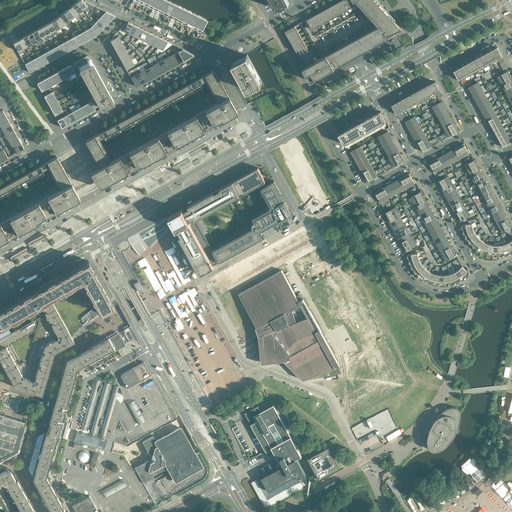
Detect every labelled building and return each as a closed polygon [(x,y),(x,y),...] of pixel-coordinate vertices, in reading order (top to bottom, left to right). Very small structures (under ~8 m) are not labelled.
[(87,6),(84,2),(82,0),(78,0),(77,1),(83,9),(87,6)] [(152,9),(156,0),(150,0),(147,7),(152,9)] [(157,11),(162,0),(156,0),(152,9),(157,11)] [(162,14),(168,1),(166,0),(162,0),(157,11),(162,14)] [(288,3),(286,0),(273,0),(278,9),(288,3)] [(312,80),(386,40),(403,30),(375,0),(352,0),(356,5),(357,5),(365,13),(376,25),(328,52),(325,54),(326,55),(323,56),(322,57),(315,61),(305,67),(307,71),(306,72),(309,77),(310,76),(311,78),(312,80)] [(342,0),(341,0),(340,0),(339,0),(337,1),(338,2),(344,12),(348,10),(342,0)] [(347,0),(342,0),(348,10),(352,7),(347,0)] [(83,9),(77,1),(73,5),(79,12),(83,9)] [(167,16),(173,3),(168,1),(162,14),(167,16)] [(338,2),(337,2),(336,2),(334,3),(334,4),(340,14),(344,12),(338,2)] [(172,18),(178,5),(173,3),(167,16),(172,18)] [(334,4),(333,5),(333,4),(330,6),(336,16),(340,14),(334,4)] [(79,12),(73,5),(68,8),(75,16),(79,12)] [(176,21),(183,8),(178,5),(172,18),(176,21)] [(330,6),(329,7),(329,6),(326,8),(332,18),(336,16),(330,6)] [(75,16),(68,8),(64,12),(70,19),(75,16)] [(181,23),(188,10),(183,8),(176,21),(181,23)] [(326,8),(325,9),(325,8),(322,10),(322,11),(328,21),(332,18),(326,8)] [(109,22),(114,16),(115,16),(106,11),(103,14),(99,10),(98,11),(102,15),(109,22)] [(186,25),(192,13),(188,10),(181,23),(186,25)] [(322,11),(321,11),(321,10),(318,12),(318,13),(324,23),(328,21),(322,11)] [(109,22),(102,15),(98,11),(97,12),(101,16),(98,19),(105,26),(109,22)] [(70,19),(64,12),(60,15),(66,23),(70,19)] [(191,28),(197,15),(192,13),(186,25),(191,28)] [(318,13),(317,13),(314,14),(314,15),(315,15),(320,25),(324,23),(318,13)] [(66,23),(60,15),(56,18),(60,27),(61,27),(66,23)] [(196,30),(202,17),(197,15),(191,28),(196,30)] [(315,15),(314,15),(313,16),(313,15),(310,16),(310,17),(311,17),(316,27),(320,25),(315,15)] [(201,33),(205,24),(207,20),(202,17),(196,30),(201,33)] [(311,17),(310,17),(309,18),(309,17),(306,19),(307,20),(312,29),(316,27),(311,17)] [(60,27),(56,18),(51,21),(56,30),(60,27)] [(105,26),(98,19),(96,22),(92,18),(90,19),(95,23),(102,30),(105,26)] [(102,30),(95,23),(90,19),(89,20),(93,24),(91,27),(96,35),(102,30)] [(56,30),(51,21),(46,24),(51,32),(56,30)] [(129,33),(133,24),(128,22),(126,25),(125,24),(121,28),(124,29),(123,31),(129,33)] [(51,32),(46,24),(42,26),(46,35),(51,32)] [(133,36),(138,27),(133,24),(129,33),(133,36)] [(96,35),(91,27),(88,29),(86,25),(84,26),(86,30),(91,38),(96,35)] [(46,35),(42,26),(37,29),(41,38),(46,35)] [(91,38),(86,30),(84,26),(83,27),(85,31),(82,32),(86,41),(91,38)] [(296,26),(295,26),(284,32),(286,35),(287,34),(287,35),(297,30),(296,26)] [(138,38),(143,29),(138,27),(133,36),(138,38)] [(41,38),(37,29),(32,32),(37,40),(41,38)] [(143,40),(147,31),(143,29),(138,38),(143,40)] [(86,41),(82,32),(78,34),(76,30),(75,31),(77,35),(82,44),(86,41)] [(300,34),(297,30),(287,35),(286,36),(288,39),(289,38),(289,39),(290,39),(300,34)] [(82,44),(77,35),(75,31),(73,32),(75,36),(72,38),(77,46),(82,44)] [(148,43),(152,34),(147,31),(143,40),(148,43)] [(37,40),(32,32),(27,34),(32,43),(37,40)] [(32,43),(27,34),(23,37),(27,45),(32,43)] [(117,37),(115,34),(112,37),(113,39),(110,40),(113,45),(121,41),(118,36),(117,37)] [(153,45),(157,36),(152,34),(148,43),(153,45)] [(302,38),(300,34),(290,39),(289,39),(289,40),(290,42),(291,42),(292,43),(302,38)] [(72,49),(67,40),(65,36),(64,37),(66,41),(63,43),(67,51),(72,49)] [(77,46),(72,38),(69,39),(67,36),(65,36),(67,40),(72,49),(77,46)] [(158,47),(162,39),(157,36),(153,45),(158,47)] [(27,45),(23,37),(18,39),(23,48),(27,45)] [(304,42),(302,38),(292,43),(291,43),(292,46),(293,46),(294,47),(304,42)] [(23,48),(18,39),(13,42),(18,51),(23,48)] [(163,50),(167,41),(162,39),(158,47),(163,50)] [(67,51),(63,43),(60,45),(57,41),(56,42),(58,45),(63,54),(67,51)] [(124,45),(121,41),(113,45),(116,50),(124,45)] [(63,54),(58,45),(56,42),(54,42),(57,46),(53,48),(58,57),(63,54)] [(306,46),(304,42),(294,47),(293,47),(295,50),(296,51),(306,46)] [(126,50),(124,45),(116,50),(118,55),(126,50)] [(58,57),(53,48),(50,50),(48,46),(47,47),(49,51),(53,59),(58,57)] [(308,50),(306,46),(296,51),(295,51),(297,54),(298,54),(298,55),(308,50)] [(53,59),(49,51),(47,47),(45,48),(47,51),(44,53),(49,62),(53,59)] [(503,57),(497,47),(492,50),(498,60),(500,59),(501,58),(503,57)] [(183,60),(193,54),(183,49),(178,51),(183,60)] [(129,55),(126,50),(118,55),(121,60),(129,55)] [(311,53),(308,50),(298,55),(297,55),(299,58),(300,58),(300,59),(311,53)] [(498,60),(492,50),(487,52),(493,63),(498,60)] [(49,62),(44,53),(41,55),(39,51),(37,52),(39,56),(44,64),(49,62)] [(183,60),(178,51),(173,54),(178,63),(183,60)] [(44,64),(39,56),(37,52),(36,53),(38,57),(35,58),(39,67),(44,64)] [(493,63),(487,52),(483,55),(488,65),(493,63)] [(303,63),(313,57),(311,53),(300,59),(301,62),(302,62),(302,63),(303,63)] [(178,63),(173,54),(169,56),(174,65),(178,63)] [(79,66),(90,60),(87,55),(77,61),(79,66)] [(132,60),(129,55),(121,60),(124,64),(132,60)] [(262,82),(247,55),(232,63),(239,75),(241,78),(247,90),(262,82)] [(488,65),(483,55),(478,58),(484,68),(488,65)] [(39,67),(35,58),(31,60),(29,56),(28,57),(30,61),(35,70),(39,67)] [(174,65),(169,56),(164,59),(169,68),(174,65)] [(35,70),(30,61),(28,57),(26,58),(28,62),(25,64),(30,72),(35,70)] [(315,61),(313,57),(303,63),(302,63),(303,66),(304,66),(305,67),(315,61)] [(484,68),(478,58),(473,60),(479,70),(484,68)] [(114,100),(91,59),(90,60),(79,66),(81,69),(102,107),(112,101),(114,100)] [(169,68),(164,59),(159,62),(164,70),(169,68)] [(134,65),(132,60),(124,64),(126,69),(134,65)] [(479,70),(473,60),(468,63),(474,73),(479,70)] [(81,69),(79,66),(77,61),(70,64),(75,72),(81,69)] [(164,70),(159,62),(155,64),(159,73),(164,70)] [(474,73),(468,63),(464,65),(469,76),(474,73)] [(75,72),(70,64),(66,67),(70,75),(75,72)] [(159,73),(155,64),(150,67),(155,76),(159,73)] [(469,76),(464,65),(459,68),(465,78),(469,76)] [(70,75),(66,67),(61,69),(65,77),(70,75)] [(155,76),(150,67),(145,70),(150,78),(155,76)] [(465,78),(459,68),(454,71),(460,81),(465,78)] [(65,77),(61,69),(56,72),(61,80),(65,77)] [(229,97),(222,86),(213,69),(204,75),(219,101),(219,102),(228,97),(229,97)] [(150,78),(145,70),(141,72),(145,81),(150,78)] [(499,81),(510,75),(508,71),(497,77),(499,81)] [(61,80),(56,72),(51,75),(56,83),(61,80)] [(145,81),(141,72),(136,75),(141,83),(145,81)] [(56,83),(51,75),(47,77),(51,85),(56,83)] [(141,83),(136,75),(131,78),(136,86),(141,83)] [(502,85),(511,79),(511,78),(510,75),(499,81),(502,86),(502,85)] [(51,85),(47,77),(42,80),(46,88),(49,86),(51,85)] [(202,86),(198,78),(197,78),(197,77),(194,79),(195,80),(193,80),(198,88),(202,86)] [(505,89),(511,85),(511,79),(502,85),(505,89)] [(46,88),(42,80),(37,83),(41,91),(46,88)] [(198,88),(193,80),(193,81),(193,80),(190,81),(190,82),(189,83),(193,91),(198,88)] [(441,91),(437,84),(435,81),(430,84),(436,94),(437,93),(441,91)] [(193,91),(189,83),(188,82),(186,83),(186,84),(185,85),(189,93),(193,91)] [(471,91),(480,86),(478,82),(468,87),(471,91)] [(189,93),(185,85),(184,84),(181,86),(182,87),(181,87),(185,95),(189,93)] [(436,94),(430,84),(425,87),(431,97),(436,94)] [(53,92),(49,86),(46,88),(41,91),(45,97),(53,92)] [(185,95),(181,87),(181,88),(180,86),(177,88),(178,89),(177,90),(181,97),(185,95)] [(473,96),(483,90),(480,86),(471,91),(473,96)] [(431,97),(425,87),(421,89),(426,99),(431,97)] [(181,97),(177,90),(176,90),(176,89),(173,90),(174,91),(172,92),(177,100),(181,97)] [(426,99),(421,89),(416,92),(422,102),(426,99)] [(476,100),(485,95),(483,90),(473,96),(476,100)] [(177,100),(172,92),(172,91),(169,93),(169,94),(168,94),(172,102),(177,100)] [(47,101),(55,96),(53,92),(45,97),(47,101)] [(422,102),(416,92),(411,94),(417,105),(422,102)] [(172,102),(168,94),(167,93),(165,95),(165,96),(164,97),(168,104),(172,102)] [(417,105),(411,94),(406,97),(412,107),(417,105)] [(478,104),(487,99),(485,95),(476,100),(478,104)] [(49,105),(57,100),(55,96),(47,101),(49,105)] [(168,104),(164,97),(163,96),(160,97),(161,98),(160,99),(164,107),(168,104)] [(237,112),(235,108),(229,97),(228,97),(219,102),(219,101),(200,112),(208,127),(237,112)] [(412,107),(406,97),(402,100),(407,110),(412,107)] [(164,107),(160,99),(159,98),(156,100),(157,101),(155,101),(160,109),(164,107)] [(480,108),(490,103),(487,99),(478,104),(480,108)] [(52,109),(60,105),(57,100),(49,105),(52,109)] [(160,109),(155,101),(155,100),(152,102),(152,103),(151,104),(156,111),(160,109)] [(407,110),(402,100),(397,102),(403,112),(407,110)] [(95,109),(91,101),(86,103),(90,111),(95,109)] [(435,111),(444,105),(442,101),(432,106),(435,111)] [(403,112),(397,102),(392,105),(398,115),(401,113),(403,112)] [(90,111),(86,103),(81,106),(86,114),(90,111)] [(156,111),(151,104),(151,103),(148,104),(148,105),(147,106),(151,114),(156,111)] [(483,112),(492,107),(490,103),(480,108),(483,112)] [(54,113),(62,109),(60,105),(52,109),(54,113)] [(151,114),(147,106),(146,105),(144,107),(144,108),(143,108),(147,116),(151,114)] [(437,115),(447,110),(444,105),(435,111),(437,115)] [(86,114),(81,106),(76,109),(81,117),(86,114)] [(147,116),(143,108),(142,107),(139,109),(140,110),(139,111),(143,118),(147,116)] [(485,117),(494,112),(492,107),(483,112),(485,117)] [(65,115),(62,109),(54,113),(57,119),(62,117),(65,115)] [(81,117),(76,109),(72,111),(76,119),(81,117)] [(143,118),(139,111),(138,110),(135,111),(136,112),(134,113),(139,121),(143,118)] [(439,119),(449,114),(447,110),(437,115),(439,119)] [(76,119),(72,111),(67,114),(71,122),(76,119)] [(344,144),(386,121),(380,111),(361,121),(361,120),(360,119),(359,120),(358,120),(356,121),(357,123),(358,123),(339,134),(344,144)] [(139,121),(134,113),(134,112),(131,114),(131,115),(130,115),(134,123),(139,121)] [(170,148),(208,127),(200,112),(162,133),(170,148)] [(487,121),(497,116),(494,112),(485,117),(487,121)] [(67,114),(65,115),(62,117),(66,125),(71,122),(67,114)] [(134,123),(130,115),(129,114),(127,116),(127,117),(126,118),(130,125),(134,123)] [(442,123),(451,118),(449,114),(439,119),(442,123)] [(0,123),(8,120),(5,115),(0,117),(0,123)] [(408,126),(417,121),(415,116),(405,121),(408,126)] [(490,125),(499,120),(497,116),(487,121),(490,125)] [(66,125),(62,117),(57,119),(62,127),(66,125)] [(130,125),(126,118),(125,117),(122,118),(123,119),(122,120),(126,128),(130,125)] [(444,128),(454,122),(451,118),(442,123),(444,128)] [(126,128),(122,120),(121,119),(118,121),(119,122),(118,122),(122,130),(126,128)] [(0,125),(2,129),(11,124),(8,120),(0,123),(0,125)] [(492,129),(501,124),(499,120),(490,125),(492,129)] [(122,130),(118,122),(117,122),(117,121),(114,123),(115,124),(113,125),(118,132),(122,130)] [(410,130),(419,125),(417,121),(408,126),(410,130)] [(446,132),(447,131),(456,127),(454,122),(444,128),(446,131),(446,132)] [(5,134),(13,129),(11,124),(2,129),(5,134)] [(118,132),(113,125),(113,124),(110,125),(110,126),(109,127),(113,135),(118,132)] [(494,134),(504,128),(501,124),(492,129),(494,134)] [(412,134),(422,129),(419,125),(410,130),(412,134)] [(113,135),(109,127),(108,126),(106,128),(106,129),(105,129),(109,137),(113,135)] [(454,133),(458,131),(456,127),(447,131),(450,137),(454,135),(454,133)] [(109,137),(105,129),(104,128),(101,130),(102,131),(100,132),(105,140),(109,137)] [(496,138),(506,133),(504,128),(494,134),(496,138)] [(7,138),(16,134),(13,129),(5,134),(7,138)] [(415,138),(424,133),(422,129),(412,134),(415,138)] [(381,141),(390,135),(388,131),(378,136),(381,141)] [(450,137),(447,131),(446,132),(446,131),(438,136),(441,141),(448,137),(449,138),(450,137)] [(132,170),(170,148),(162,133),(123,154),(132,170)] [(417,143),(426,137),(424,133),(415,138),(417,143)] [(508,137),(506,133),(496,138),(499,142),(508,137)] [(10,143),(18,138),(16,134),(7,138),(10,143)] [(511,140),(511,141),(511,140),(511,134),(508,137),(499,142),(501,146),(505,144),(506,146),(511,142),(511,140)] [(110,162),(109,162),(94,135),(85,140),(100,167),(110,162)] [(383,145),(392,140),(390,135),(381,141),(383,145)] [(419,147),(428,142),(429,142),(429,141),(426,137),(417,143),(419,147)] [(432,146),(439,141),(437,137),(434,138),(429,141),(429,142),(428,142),(431,148),(432,147),(432,146)] [(13,148),(21,143),(18,138),(10,143),(8,144),(10,149),(13,148)] [(385,149),(395,144),(392,140),(383,145),(385,149)] [(431,148),(428,142),(419,147),(422,151),(426,149),(427,150),(431,148)] [(24,148),(21,143),(13,148),(15,153),(24,148)] [(207,145),(206,144),(190,153),(192,157),(208,148),(207,145)] [(388,153),(397,148),(395,144),(385,149),(388,153)] [(470,152),(468,148),(467,149),(464,144),(459,146),(464,156),(470,152)] [(353,156),(363,150),(360,146),(351,151),(353,156)] [(464,156),(459,146),(455,148),(460,158),(464,156)] [(390,157),(399,152),(397,148),(388,153),(390,157)] [(460,158),(455,148),(451,151),(456,160),(460,158)] [(356,160),(365,155),(363,150),(353,156),(356,160)] [(456,160),(451,151),(447,153),(452,162),(456,160)] [(393,161),(402,156),(399,152),(390,157),(392,161),(392,162),(393,161)] [(452,162),(447,153),(442,155),(448,165),(452,162)] [(132,170),(123,154),(109,162),(110,162),(100,167),(90,172),(93,177),(97,184),(99,188),(132,170)] [(358,164),(367,159),(365,155),(356,160),(358,164)] [(448,165),(442,155),(438,158),(443,167),(448,165)] [(42,164),(39,166),(42,170),(45,169),(50,166),(62,188),(62,189),(71,184),(72,184),(67,175),(65,172),(58,158),(56,156),(47,161),(42,164)] [(399,163),(404,161),(402,156),(393,161),(396,167),(400,165),(399,163)] [(443,167),(438,158),(434,160),(439,169),(443,167)] [(188,159),(172,167),(173,169),(174,170),(190,162),(188,159)] [(360,168),(370,163),(367,159),(358,164),(360,168)] [(439,169),(434,160),(429,162),(433,168),(431,169),(433,173),(439,169)] [(466,169),(477,164),(474,160),(464,165),(466,169)] [(396,167),(393,161),(392,162),(392,161),(384,166),(386,171),(394,166),(395,168),(396,167)] [(363,172),(372,167),(370,163),(360,168),(363,172)] [(470,173),(479,168),(477,164),(466,169),(469,174),(470,173)] [(39,176),(44,173),(42,170),(39,166),(38,165),(36,166),(36,167),(35,168),(39,176)] [(39,176),(35,168),(34,167),(31,169),(32,170),(31,170),(35,178),(39,176)] [(219,261),(197,220),(196,219),(265,181),(258,167),(188,206),(189,208),(183,211),(182,209),(171,215),(169,216),(170,218),(174,226),(177,230),(201,274),(214,267),(213,264),(219,261)] [(365,177),(374,172),(374,171),(372,167),(363,172),(365,177)] [(378,176),(385,171),(383,167),(380,168),(374,171),(374,172),(377,178),(378,177),(378,176)] [(472,177),(481,172),(479,168),(470,173),(472,177)] [(35,178),(31,170),(30,169),(27,171),(28,172),(26,173),(31,180),(35,178)] [(31,180),(26,173),(26,172),(23,173),(24,174),(22,175),(27,183),(31,180)] [(377,178),(374,172),(365,177),(367,181),(372,179),(373,180),(377,178)] [(474,181),(483,176),(481,172),(472,177),(474,180),(474,181)] [(416,182),(414,178),(412,179),(409,173),(405,176),(410,185),(416,182)] [(27,183),(22,175),(22,174),(19,176),(19,177),(18,177),(22,185),(27,183)] [(22,185),(18,177),(17,176),(15,178),(15,179),(14,180),(18,187),(22,185)] [(410,185),(405,176),(401,178),(406,188),(410,185)] [(440,185),(451,180),(448,176),(438,181),(440,185)] [(476,184),(485,180),(483,176),(474,181),(474,180),(473,181),(475,185),(476,185),(476,184)] [(406,188),(401,178),(397,181),(402,190),(406,188)] [(18,187),(14,180),(13,179),(10,180),(11,181),(10,182),(14,190),(18,187)] [(443,189),(452,185),(453,184),(451,180),(440,185),(443,189)] [(478,188),(487,184),(485,180),(476,184),(476,185),(478,188)] [(14,190),(10,182),(9,181),(6,183),(7,184),(5,184),(10,192),(14,190)] [(292,213),(274,181),(261,188),(272,207),(253,217),(255,222),(253,222),(253,223),(252,223),(252,224),(252,225),(253,226),(212,248),(219,261),(220,261),(225,257),(226,258),(226,257),(232,254),(238,250),(238,251),(239,250),(244,247),(245,247),(251,243),(251,244),(251,243),(257,240),(258,240),(257,240),(263,237),(264,237),(260,230),(292,213)] [(402,190),(397,181),(392,183),(398,192),(402,190)] [(10,192),(5,184),(5,183),(2,185),(2,186),(1,187),(5,194),(10,192)] [(398,192),(392,183),(388,185),(393,195),(398,192)] [(80,198),(79,197),(72,184),(71,184),(62,189),(62,188),(43,199),(51,214),(80,198)] [(481,192),(490,188),(487,184),(478,188),(481,192)] [(393,195),(388,185),(384,187),(389,197),(393,195)] [(445,193),(454,188),(452,185),(443,189),(445,193)] [(389,197),(384,187),(380,190),(385,199),(389,197)] [(456,192),(454,188),(445,193),(447,197),(456,192)] [(483,196),(492,191),(490,188),(481,192),(483,196)] [(385,199),(380,190),(375,192),(377,196),(376,197),(380,204),(381,203),(383,206),(386,204),(387,204),(388,204),(385,199)] [(412,202),(423,196),(421,191),(410,197),(412,202)] [(485,200),(494,195),(492,191),(483,196),(482,197),(484,201),(485,200)] [(449,201),(459,196),(457,192),(456,192),(447,197),(449,201)] [(487,204),(496,199),(494,195),(485,200),(487,204)] [(416,205),(426,200),(423,196),(412,202),(415,206),(416,206),(416,205)] [(451,205),(461,200),(459,196),(449,201),(451,205)] [(13,235),(51,214),(43,199),(5,220),(13,235)] [(489,208),(498,203),(496,199),(487,204),(489,208)] [(418,210),(428,204),(426,200),(416,205),(416,206),(418,210)] [(454,209),(464,204),(461,200),(451,205),(454,209)] [(490,213),(500,207),(498,203),(489,208),(488,209),(490,213)] [(420,214),(430,208),(428,204),(418,210),(420,214)] [(456,213),(466,207),(464,204),(454,209),(456,213)] [(387,217),(398,211),(396,206),(385,213),(387,217)] [(458,217),(468,211),(466,207),(456,213),(458,217)] [(494,216),(503,211),(500,207),(490,213),(493,217),(494,216)] [(423,218),(433,212),(430,208),(420,214),(423,218)] [(390,221),(400,216),(401,215),(398,211),(387,217),(390,221)] [(460,221),(470,216),(468,211),(458,217),(460,221)] [(496,220),(505,215),(503,211),(494,216),(496,220)] [(425,222),(435,217),(433,212),(423,218),(425,222)] [(498,224),(507,219),(505,215),(496,220),(498,224)] [(402,220),(400,216),(390,221),(392,225),(402,220)] [(427,226),(437,221),(435,217),(425,222),(427,226)] [(499,229),(509,223),(507,219),(498,224),(497,225),(499,229)] [(0,242),(13,235),(5,220),(0,222),(0,242)] [(404,224),(402,220),(392,225),(394,230),(404,224)] [(429,231),(440,225),(437,221),(427,226),(426,227),(429,231),(430,231),(429,231)] [(396,234),(407,228),(408,228),(405,223),(404,224),(394,230),(396,234)] [(501,233),(510,228),(511,227),(509,223),(499,229),(501,233)] [(432,235),(442,229),(440,225),(429,231),(430,231),(432,235)] [(409,233),(407,228),(396,234),(399,238),(409,233)] [(465,236),(474,231),(474,230),(473,229),(473,228),(463,230),(463,231),(463,232),(463,233),(464,234),(465,234),(465,236)] [(433,240),(444,234),(442,229),(432,235),(434,239),(433,240)] [(468,241),(476,235),(476,234),(475,233),(474,231),(465,236),(466,236),(465,236),(465,237),(465,238),(466,238),(466,239),(467,239),(468,239),(468,241)] [(411,237),(409,233),(399,238),(401,242),(411,237)] [(435,244),(447,238),(444,234),(433,240),(435,244)] [(472,245),(479,238),(478,237),(477,236),(476,235),(468,241),(469,241),(468,241),(468,242),(469,243),(469,244),(470,244),(471,244),(472,245)] [(403,246),(415,240),(412,236),(411,237),(401,242),(403,246)] [(439,248),(449,242),(447,238),(435,244),(438,248),(439,248)] [(477,249),(482,241),(481,240),(480,239),(479,238),(472,245),(472,246),(473,247),(473,248),(474,248),(475,248),(477,249)] [(118,300),(125,297),(131,293),(137,291),(143,289),(138,281),(131,268),(122,252),(123,252),(124,251),(125,251),(125,250),(126,250),(127,249),(128,249),(128,248),(129,247),(129,246),(130,246),(130,245),(130,244),(130,243),(129,243),(129,242),(128,242),(127,241),(126,241),(125,241),(124,242),(123,242),(122,242),(121,243),(120,243),(120,244),(119,244),(118,245),(115,239),(112,241),(108,243),(105,244),(102,246),(99,248),(97,249),(93,251),(88,254),(43,279),(41,277),(35,280),(36,283),(0,302),(0,359),(9,375),(13,383),(13,386),(42,394),(54,351),(74,341),(72,337),(78,330),(83,326),(84,324),(89,320),(94,316),(100,312),(101,311),(105,309),(110,306),(114,303),(118,300)] [(406,251),(417,245),(415,240),(403,246),(406,251)] [(482,252),(486,243),(482,241),(477,249),(477,250),(477,251),(478,251),(479,251),(480,251),(482,252)] [(441,252),(451,246),(449,242),(439,248),(441,252)] [(487,254),(490,244),(486,243),(482,252),(482,253),(483,253),(483,254),(484,254),(485,254),(485,253),(487,254)] [(442,257),(454,250),(451,246),(441,252),(440,252),(442,257)] [(445,261),(456,255),(454,250),(442,257),(445,261)] [(320,251),(293,266),(343,356),(381,334),(357,291),(349,295),(326,253),(322,255),(320,251)] [(411,265),(420,261),(418,257),(409,260),(409,261),(409,262),(409,263),(410,264),(411,264),(411,265)] [(414,270),(422,265),(420,261),(411,265),(411,266),(411,267),(411,268),(412,268),(412,269),(413,269),(414,270)] [(418,275),(425,268),(422,265),(414,270),(414,271),(414,272),(415,273),(416,274),(417,274),(418,275)] [(470,272),(462,266),(459,269),(465,277),(466,277),(467,277),(467,276),(468,276),(468,275),(468,274),(470,272)] [(422,278),(428,270),(427,269),(426,269),(425,268),(418,275),(418,276),(418,277),(419,277),(420,278),(421,278),(421,277),(422,278)] [(465,277),(459,269),(456,272),(461,280),(462,280),(463,280),(463,279),(464,279),(464,278),(465,277)] [(340,365),(334,354),(303,298),(299,301),(282,270),(238,294),(252,319),(257,327),(255,327),(258,336),(261,363),(284,361),(303,380),(335,367),(340,365)] [(427,281),(432,272),(430,272),(429,271),(428,270),(422,278),(422,279),(423,279),(423,280),(424,281),(425,281),(426,281),(427,281)] [(433,283),(435,274),(434,273),(433,273),(432,272),(427,281),(428,282),(428,283),(429,283),(430,283),(431,283),(433,283)] [(461,280),(456,272),(452,273),(455,282),(456,282),(456,283),(457,283),(458,283),(458,282),(459,282),(459,281),(461,280)] [(187,301),(184,293),(175,298),(178,305),(187,301)] [(38,437),(28,469),(51,511),(135,511),(206,473),(125,327),(67,360),(54,404),(50,405),(52,415),(46,433),(45,433),(38,437)] [(217,333),(189,348),(214,393),(241,378),(217,333)] [(384,359),(330,389),(341,410),(395,380),(384,359)] [(190,403),(189,403),(193,410),(209,401),(205,393),(204,392),(202,391),(201,391),(192,396),(193,398),(193,399),(192,401),(190,403)] [(8,392),(6,398),(22,402),(23,396),(8,392)] [(18,410),(20,403),(6,398),(3,406),(18,410)] [(297,458),(301,455),(302,455),(295,443),(301,440),(282,406),(277,410),(274,404),(261,411),(258,406),(245,413),(249,421),(248,422),(256,436),(257,435),(269,457),(268,458),(261,453),(252,458),(242,464),(266,507),(302,487),(298,478),(306,474),(297,458)] [(459,424),(460,422),(460,421),(460,419),(460,418),(460,417),(460,416),(460,415),(460,414),(460,413),(459,412),(459,411),(459,410),(458,410),(458,409),(457,409),(457,408),(456,408),(455,407),(454,407),(453,407),(452,407),(451,407),(450,407),(449,408),(448,408),(447,409),(446,409),(444,410),(444,411),(442,412),(441,413),(440,414),(439,415),(438,416),(437,418),(435,419),(435,420),(434,422),(433,423),(432,424),(432,426),(431,427),(431,428),(430,429),(429,431),(429,432),(428,434),(428,436),(428,437),(428,438),(427,439),(427,440),(427,441),(428,443),(428,444),(428,445),(429,446),(429,447),(429,448),(430,448),(430,449),(431,449),(432,450),(433,450),(434,450),(436,450),(437,450),(438,450),(439,449),(440,449),(441,448),(443,447),(444,446),(446,445),(447,444),(448,443),(449,442),(451,440),(452,439),(453,436),(454,435),(455,433),(456,431),(457,430),(458,428),(459,426),(459,424)] [(0,461),(18,451),(26,425),(25,425),(26,421),(0,413),(0,461)] [(307,457),(319,478),(340,467),(328,445),(307,457)] [(0,485),(5,483),(19,511),(34,511),(18,482),(16,481),(11,471),(5,470),(0,472),(0,485)]
